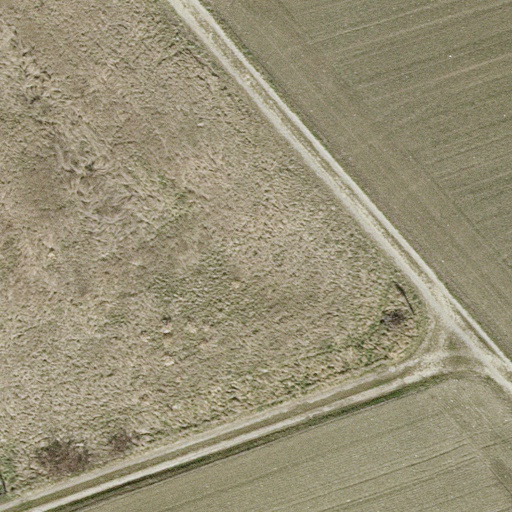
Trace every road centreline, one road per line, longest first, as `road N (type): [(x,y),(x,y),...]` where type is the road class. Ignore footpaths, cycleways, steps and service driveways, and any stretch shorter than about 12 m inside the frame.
road 1 (track): [(189,0),(511,378)]
road 2 (track): [(19,511),(479,341)]
